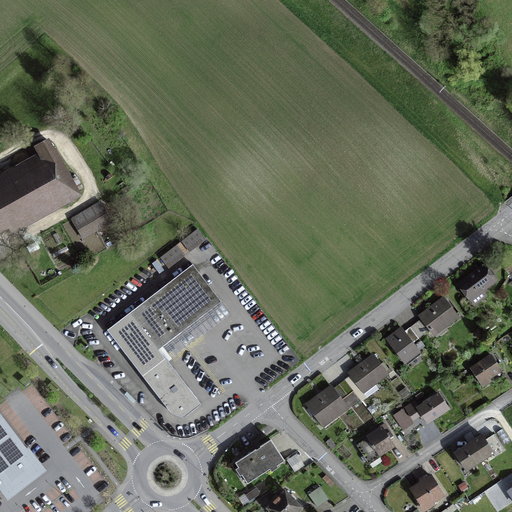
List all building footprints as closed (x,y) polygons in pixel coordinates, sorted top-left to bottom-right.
[(0,229),(73,189),(48,141),(35,148),(39,155),(0,176),(0,229)] [(100,203),(71,220),(78,231),(106,214),(100,203)] [(197,230),(181,242),(188,252),(204,240),(197,230)] [(160,258),(167,268),(183,256),(176,246),(160,258)] [(220,302),(192,265),(106,331),(142,377),(142,376),(163,360),(165,359),(158,350),(170,341),(220,302)] [(493,280),(483,266),(458,285),(467,297),(478,288),(481,291),(484,291),(485,289),(485,286),(493,280)] [(432,309),(431,307),(418,317),(432,334),(443,325),(444,327),(458,317),(444,300),(432,309)] [(401,329),(386,340),(404,363),(418,352),(401,329)] [(489,381),(488,378),(500,370),(491,356),(471,370),(482,386),(489,381)] [(377,388),(374,384),(387,374),(374,357),(362,367),(360,365),(348,374),(366,396),(377,388)] [(142,376),(144,379),(171,413),(185,417),(199,406),(165,363),(163,360),(142,376)] [(332,416),(333,418),(347,408),(332,389),(320,398),(319,396),(306,405),(321,425),(332,416)] [(427,423),(447,409),(438,395),(432,399),(431,398),(423,403),(424,404),(417,409),(413,403),(405,408),(413,420),(421,415),(427,423)] [(0,495),(33,470),(39,466),(0,414),(0,495)] [(367,462),(393,445),(382,429),(357,446),(367,462)] [(479,438),(468,445),(460,451),(455,454),(466,470),(479,461),(492,452),(482,437),(479,438)] [(284,461),(270,440),(258,448),(235,463),(242,474),(241,475),(247,484),(275,465),(276,466),(284,461)] [(295,472),(305,466),(297,454),(288,460),(295,472)] [(442,495),(430,476),(411,489),(417,499),(416,500),(422,509),(442,495)] [(248,503),(261,494),(257,487),(243,496),(248,503)] [(308,495),(316,508),(328,500),(319,487),(308,495)] [(295,511),(300,508),(284,492),(268,508),(269,510),(268,510),(268,511),(295,511)]
